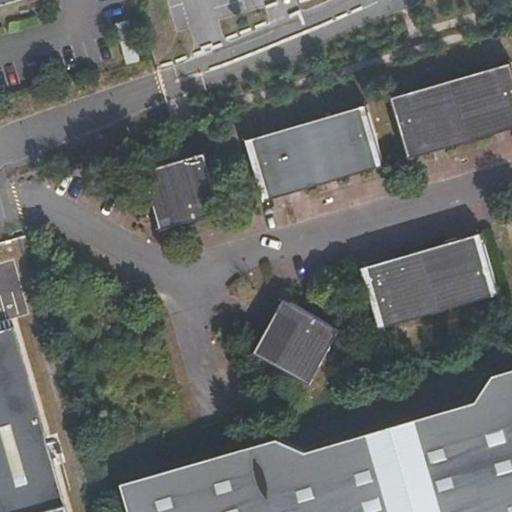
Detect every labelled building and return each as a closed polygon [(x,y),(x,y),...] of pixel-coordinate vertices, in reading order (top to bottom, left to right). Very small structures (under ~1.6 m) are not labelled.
[(511,62),(511,61),(388,97),(406,159),(511,127),(511,62)] [(382,166),(364,103),(246,138),(264,201),(382,166)] [(204,150),(142,168),(160,231),(223,212),(204,150)] [(379,326),(500,291),(483,230),(361,266),(379,326)] [(339,325),(286,295),(255,351),(310,382),(339,325)] [(0,511),(69,511),(67,504),(17,325),(0,329),(0,511)] [(511,511),(511,366),(496,371),(476,399),(308,449),(279,435),(124,481),(133,511),(511,511)]
